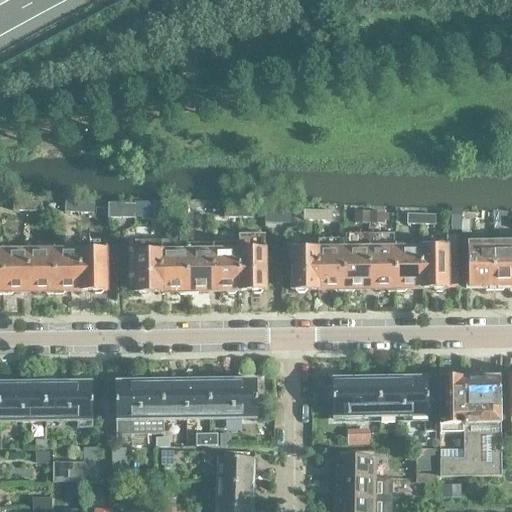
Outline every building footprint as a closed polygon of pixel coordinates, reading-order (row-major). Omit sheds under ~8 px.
[(28,212),(28,202),(13,201),(13,211),(28,212)] [(41,202),(28,202),(28,212),(40,212),(41,202)] [(80,212),(81,202),(64,202),(64,212),(80,212)] [(92,203),(81,202),(80,212),(91,213),(92,203)] [(150,205),(134,205),(134,215),(150,215),(150,205)] [(187,216),(187,206),(171,206),(171,216),(187,216)] [(239,218),(239,208),(223,208),(223,218),(239,218)] [(251,208),(239,208),(239,218),(251,218),(251,208)] [(319,223),(319,213),(304,213),(304,222),(319,223)] [(333,214),(319,213),(319,223),(332,223),(333,214)] [(370,224),(371,215),(357,215),(356,224),(370,224)] [(384,216),(371,215),(370,224),(384,225),(384,216)] [(422,226),(422,217),(408,216),(408,226),(422,226)] [(436,217),(422,217),(422,226),(436,226),(436,217)] [(451,217),(451,231),(461,231),(462,217),(451,217)] [(370,234),(344,234),(344,246),(345,294),(352,293),(355,291),(366,291),(370,291),(370,234)] [(396,234),(370,234),(370,291),(375,291),(386,291),(388,293),(396,293),(396,245),(396,234)] [(266,236),(239,236),(239,252),(240,293),(245,293),(249,292),(252,292),(254,295),(260,295),(263,292),(266,292),(266,236)] [(447,244),(422,245),(422,290),(427,290),(431,290),(434,290),(436,293),(443,293),(445,290),(449,290),(449,289),(458,289),(457,238),(447,238),(447,244)] [(161,241),(135,242),(136,294),(139,294),(142,297),(148,297),(151,294),(153,294),(157,294),(162,294),(161,241)] [(187,241),(161,241),(162,294),(167,294),(171,294),(178,294),(180,296),(188,296),(187,253),(187,241)] [(422,245),(396,245),(396,293),(404,293),(407,291),(413,290),(417,290),(422,290),(422,245)] [(318,246),(281,247),(282,290),(292,290),(292,292),(296,292),(298,294),(305,294),(307,292),(310,292),(314,292),(319,292),(318,246)] [(344,246),(318,246),(319,292),(323,291),(327,291),(334,291),(337,294),(345,294),(344,246)] [(55,248),(54,248),(54,252),(55,295),(63,295),(65,293),(72,293),(76,293),(81,293),(81,251),(81,247),(80,247),(80,252),(55,252),(55,248)] [(106,251),(81,251),(81,293),(86,292),(89,292),(93,292),(95,295),(101,295),(104,292),(107,292),(107,247),(106,247),(106,251)] [(511,247),(494,248),(494,290),(511,289),(511,247)] [(29,248),(28,248),(28,252),(29,293),(33,293),(44,293),(47,295),(55,295),(54,252),(29,252),(29,248)] [(494,290),(494,248),(468,249),(469,290),(494,290)] [(28,252),(3,252),(4,296),(11,296),(13,293),(25,293),(29,293),(28,252)] [(213,252),(187,253),(188,296),(196,296),(199,293),(210,293),(214,293),(213,252)] [(239,252),(213,252),(214,293),(218,293),(226,293),(228,295),(234,295),(237,293),(240,293),(239,252)] [(442,378),(439,379),(440,433),(464,432),(464,426),(466,426),(466,379),(464,379),(464,378),(461,378),(453,378),(451,376),(444,376),(442,378)] [(511,389),(502,389),(502,423),(511,422),(511,378),(511,389)] [(358,420),(382,420),(381,379),(358,380),(358,420)] [(405,379),(381,379),(382,420),(405,420),(405,379)] [(405,379),(405,420),(426,420),(426,433),(437,433),(437,395),(429,395),(429,379),(405,379)] [(466,462),(442,462),(442,468),(442,479),(482,479),(502,478),(501,423),(501,389),(501,379),(485,379),(479,379),(466,379),(466,426),(466,462)] [(334,421),(358,420),(358,380),(333,380),(334,421)] [(231,381),(210,382),(210,418),(225,417),(225,421),(233,421),(233,381),(231,381)] [(235,381),(233,381),(233,421),(242,421),(242,417),(256,417),(256,421),(257,421),(257,381),(235,381)] [(116,412),(108,412),(109,437),(118,437),(118,435),(141,434),(141,382),(138,383),(116,383),(116,412)] [(142,382),(141,382),(141,434),(163,434),(163,436),(164,436),(164,418),(163,382),(142,382)] [(184,382),(163,382),(164,418),(178,418),(178,422),(187,422),(187,382),(184,382)] [(189,382),(187,382),(187,422),(196,422),(196,418),(210,418),(210,422),(211,422),(210,418),(210,382),(189,382)] [(71,384),(68,384),(69,424),(78,424),(78,430),(93,430),(93,423),(92,383),(71,384)] [(20,384),(0,384),(0,420),(14,420),(14,424),(23,424),(22,384),(20,384)] [(24,384),(22,384),(23,424),(32,424),(32,420),(45,420),(46,424),(46,420),(46,384),(24,384)] [(66,384),(46,384),(46,420),(60,420),(61,424),(69,424),(68,384),(66,384)] [(371,430),(348,431),(348,447),(371,446),(371,430)] [(211,435),(196,435),(196,448),(211,448),(218,448),(218,435),(211,435)] [(403,438),(391,438),(391,447),(404,446),(403,438)] [(418,438),(405,438),(405,447),(418,447),(418,438)] [(169,439),(156,439),(156,448),(169,448),(169,439)] [(49,440),(35,441),(35,451),(49,451),(49,440)] [(419,469),(436,470),(436,448),(419,448),(419,469)] [(113,484),(125,484),(125,450),(114,450),(113,484)] [(97,484),(98,451),(86,451),(86,458),(86,484),(97,484)] [(164,453),(164,467),(174,467),(174,453),(164,453)] [(49,455),(35,455),(35,465),(49,465),(49,455)] [(86,458),(62,458),(62,484),(86,484),(86,458)] [(333,458),(333,479),(375,480),(375,479),(375,459),(333,458)] [(217,484),(254,485),(255,461),(219,459),(217,484)] [(416,475),(416,485),(426,485),(426,475),(416,475)] [(426,475),(426,485),(436,485),(436,475),(426,475)] [(333,479),(332,499),(392,500),(392,480),(375,479),(375,480),(333,479)] [(217,484),(216,507),(253,509),(254,485),(217,484)] [(463,487),(443,487),(443,500),(463,499),(463,487)] [(120,489),(110,489),(110,506),(120,506),(120,489)] [(51,509),(51,498),(32,498),(32,509),(51,509)] [(332,499),(331,511),(392,511),(392,500),(332,499)] [(176,509),(176,500),(161,500),(161,509),(176,509)]
